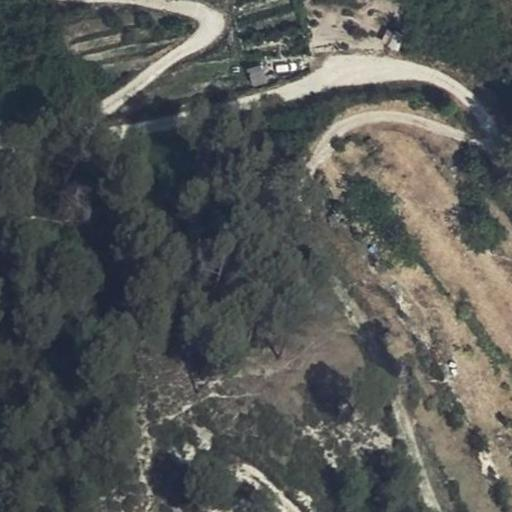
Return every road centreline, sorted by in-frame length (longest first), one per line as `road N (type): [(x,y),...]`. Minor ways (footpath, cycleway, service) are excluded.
road 1 (track): [(439,511),(414,422),(380,342),(328,265),(311,199),(318,160),(344,129),(380,116),(493,137)]
road 2 (unclassified): [(511,171),(476,105),(430,73),(384,69),(0,155)]
